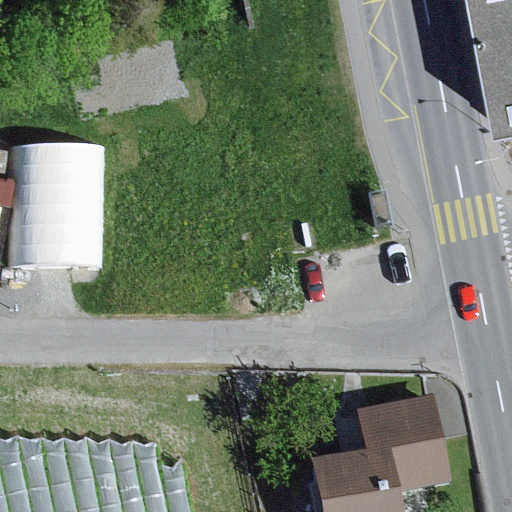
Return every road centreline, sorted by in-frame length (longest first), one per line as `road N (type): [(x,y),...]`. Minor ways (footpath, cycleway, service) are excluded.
road 1 (residential): [(488,337),(0,342)]
road 2 (primary): [(488,337),(423,0)]
